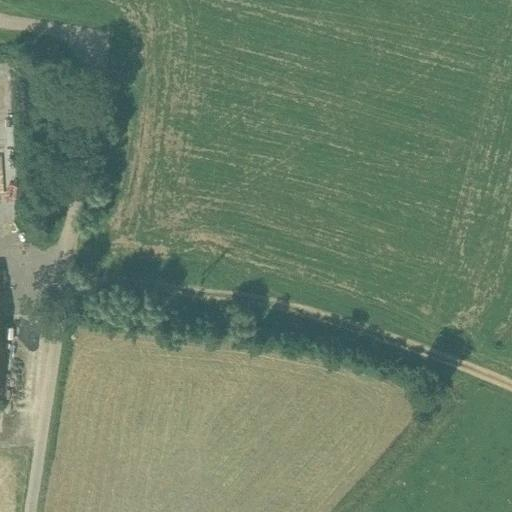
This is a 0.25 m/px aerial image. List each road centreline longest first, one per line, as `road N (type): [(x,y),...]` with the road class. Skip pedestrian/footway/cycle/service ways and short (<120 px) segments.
road 1 (unclassified): [(29,511),(105,41),(0,27)]
road 2 (track): [(511,387),(325,316),(67,278)]
